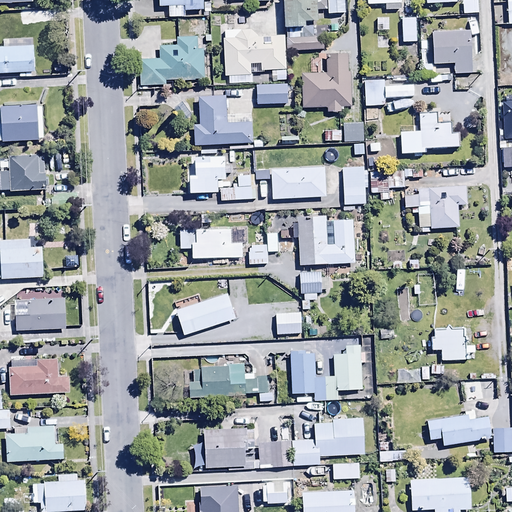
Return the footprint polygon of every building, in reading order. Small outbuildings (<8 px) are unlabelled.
[(158,0),(159,10),(168,9),(168,19),(185,19),(185,13),(202,13),(201,0),(158,0)] [(305,24),(314,24),(317,24),(317,12),(316,0),(283,0),(284,30),(286,30),(306,29),(305,24)] [(316,0),(317,12),(327,12),(327,16),(345,15),(344,0),(316,0)] [(385,13),(399,12),(399,0),(366,0),(367,7),(385,6),(385,13)] [(469,0),(469,2),(463,2),(463,16),(478,16),(478,2),(476,2),(476,0),(469,0)] [(416,20),(402,20),(402,18),(396,18),(396,38),(402,38),(402,44),(416,44),(416,20)] [(388,20),(377,19),(376,31),(388,32),(388,20)] [(19,24),(0,24),(0,41),(20,42),(19,24)] [(306,29),(286,30),(286,54),(322,53),(322,38),(314,39),(314,24),(305,24),(306,29)] [(471,76),(469,32),(432,34),(433,67),(454,66),(454,76),(471,76)] [(388,38),(377,38),(377,50),(388,50),(388,38)] [(165,87),(165,82),(205,81),(204,50),(196,50),(195,39),(176,40),(177,47),(160,48),(160,60),(139,61),(140,87),(165,87)] [(350,108),(351,75),(346,75),(347,55),(326,55),(325,76),(303,75),(302,110),(327,110),(327,114),(343,114),(343,108),(350,108)] [(288,95),(287,74),(255,76),(256,97),(288,95)] [(384,82),(365,82),(365,108),(384,108),(384,82)] [(225,99),(199,99),(199,126),(193,126),(194,148),(251,146),(251,117),(226,117),(225,99)] [(0,142),(42,142),(41,109),(0,109),(0,142)] [(421,156),(421,151),(459,150),(458,136),(450,136),(450,125),(435,126),(435,115),(419,116),(419,136),(405,136),(405,156),(421,156)] [(362,125),(343,126),(344,144),(363,144),(362,125)] [(341,132),(331,132),(331,143),(341,144),(341,132)] [(511,149),(502,150),(503,170),(511,170),(511,149)] [(0,192),(10,192),(10,194),(47,191),(45,176),(43,176),(41,156),(8,159),(9,173),(0,173),(0,192)] [(233,157),(201,157),(201,160),(195,159),(195,177),(190,177),(190,195),(217,195),(217,182),(225,182),(225,164),(233,164),(233,157)] [(271,192),(325,189),(324,158),(269,161),(271,192)] [(365,159),(342,160),(342,197),(365,197),(365,159)] [(370,173),(371,195),(398,194),(397,172),(370,173)] [(252,202),(250,177),(237,178),(237,190),(220,191),(220,203),(252,202)] [(410,209),(412,209),(412,215),(418,215),(418,229),(421,229),(421,234),(429,234),(429,230),(458,230),(458,207),(465,207),(465,188),(418,189),(418,197),(410,197),(410,209)] [(324,217),(299,217),(299,268),(353,267),(352,222),(324,222),(324,217)] [(192,251),(193,261),(241,260),(241,244),(243,244),(243,232),(180,232),(180,251),(192,251)] [(267,266),(267,254),(277,254),(277,235),(266,235),(266,247),(251,247),(251,250),(248,250),(248,266),(267,266)] [(30,250),(30,243),(0,243),(0,279),(43,279),(43,250),(30,250)] [(319,274),(298,275),(299,296),(303,296),(304,303),(301,303),(301,311),(316,311),(315,295),(320,295),(320,292),(328,292),(327,280),(320,280),(319,274)] [(183,326),(234,310),(226,285),(175,301),(183,326)] [(15,318),(15,332),(66,331),(64,301),(27,302),(27,317),(15,318)] [(276,325),(300,325),(299,303),(275,304),(276,325)] [(440,352),(441,362),(464,361),(463,330),(434,331),(434,338),(431,339),(431,353),(440,352)] [(362,391),(361,365),(364,365),(363,355),(359,355),(359,347),(345,347),(345,356),(332,356),(333,379),(315,380),(314,354),(290,355),(291,396),(314,395),(314,403),(337,402),(337,393),(362,391)] [(7,369),(8,397),(69,395),(68,379),(57,379),(56,360),(11,361),(11,369),(7,369)] [(188,384),(189,399),(258,395),(259,404),(272,403),(272,394),(268,394),(267,378),(254,378),(254,376),(244,376),(243,365),(227,366),(227,369),(201,370),(202,372),(192,373),(193,384),(188,384)] [(443,376),(443,378),(456,379),(456,372),(443,371),(443,368),(430,368),(430,376),(443,376)] [(479,382),(463,384),(465,403),(482,401),(479,382)] [(9,413),(0,412),(0,431),(9,431),(9,413)] [(441,440),(442,448),(490,440),(486,419),(475,421),(473,412),(463,413),(464,417),(426,424),(429,442),(441,440)] [(319,468),(319,458),(364,457),(363,420),(332,421),(332,425),(313,425),(314,442),(258,443),(259,470),(319,468)] [(5,437),(7,464),(62,461),(61,446),(55,446),(54,427),(14,429),(14,436),(5,437)] [(511,430),(493,430),(492,454),(511,454),(511,430)] [(253,431),(205,431),(204,470),(228,470),(228,472),(253,473),(253,431)] [(378,445),(378,464),(414,462),(414,451),(391,452),(390,444),(378,445)] [(358,465),(331,466),(332,482),(359,481),(358,465)] [(386,484),(395,484),(394,471),(385,471),(386,484)] [(264,476),(265,496),(287,495),(286,475),(264,476)] [(40,504),(40,511),(85,511),(85,482),(76,482),(76,476),(57,476),(58,484),(32,485),(33,505),(40,504)] [(469,479),(410,482),(411,511),(429,511),(434,511),(433,511),(460,511),(470,511),(469,479)] [(302,511),(350,511),(353,511),(352,482),(301,484),(302,511)] [(237,511),(237,488),(199,489),(199,511),(237,511)]
